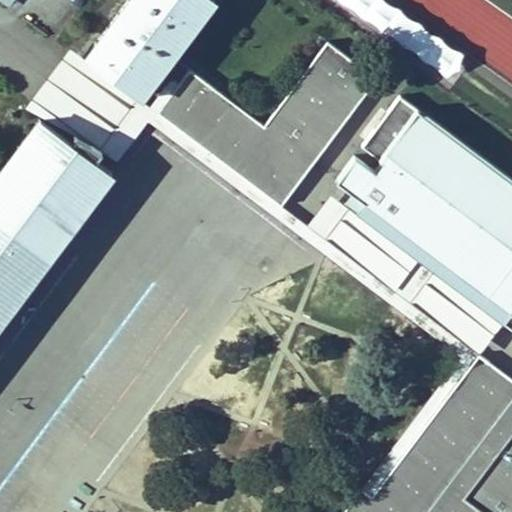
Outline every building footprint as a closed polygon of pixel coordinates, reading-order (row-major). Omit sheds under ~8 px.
[(52,0),(33,0),(22,15),(34,24),(52,0)] [(77,0),(59,0),(39,27),(51,36),(77,0)] [(127,0),(86,56),(78,67),(106,86),(113,76),(126,86),(141,97),(184,39),(212,0),(127,0)] [(441,78),(451,67),(456,55),(453,52),(446,51),(439,45),(433,38),(426,37),(417,30),(413,25),(406,21),(399,17),(391,10),(385,8),(377,3),(375,0),(329,0),(335,6),(344,11),(352,15),(355,20),(363,23),(370,27),(376,35),(384,38),(391,42),(397,49),(402,50),(410,55),(416,63),(424,66),(431,71),(438,78),(441,78)] [(375,77),(325,40),(263,125),(188,70),(156,113),(282,205),(375,77)] [(141,97),(126,86),(113,76),(106,86),(78,67),(40,116),(71,139),(81,147),(97,158),(132,112),(140,101),(142,98),(141,97)] [(355,156),(337,180),(410,234),(511,310),(511,178),(417,108),(398,93),(360,143),(380,158),(383,161),(375,171),(355,156)] [(308,227),(140,101),(132,112),(301,237),(308,227)] [(0,320),(113,170),(97,158),(81,147),(71,139),(40,116),(0,169),(0,320)] [(321,212),(312,225),(320,231),(322,233),(324,234),(333,221),(389,263),(410,234),(337,180),(316,208),(321,212)] [(311,224),(308,227),(301,237),(310,244),(459,356),(468,344),(469,343),(324,234),(322,233),(320,231),(312,225),(311,224)] [(459,356),(362,485),(372,493),(471,362),(479,352),(468,344),(459,356)] [(511,376),(479,352),(471,362),(511,393),(511,376)] [(511,511),(511,393),(471,362),(372,493),(362,485),(341,511),(511,511)]
